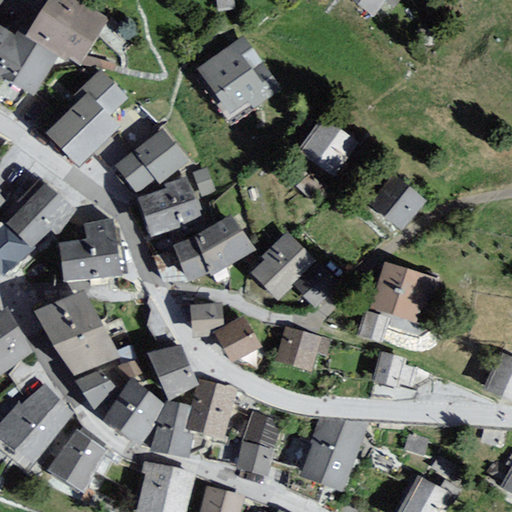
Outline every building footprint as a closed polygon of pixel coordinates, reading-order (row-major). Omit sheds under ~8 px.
[(66,0),(45,0),(20,34),(67,69),(100,24),(66,0)] [(333,0),(366,24),(383,0),(333,0)] [(0,34),(0,97),(17,109),(47,68),(0,34)] [(241,44),(192,75),(223,124),(273,93),(241,44)] [(101,75),(84,88),(104,115),(122,102),(101,75)] [(79,98),(39,133),(70,169),(111,133),(79,98)] [(313,124),(288,160),(326,186),(351,150),(313,124)] [(163,133),(109,172),(131,201),(185,162),(163,133)] [(382,183),(356,216),(386,239),(412,206),(382,183)] [(186,184),(132,203),(144,238),(198,220),(186,184)] [(38,186),(0,224),(0,227),(27,254),(67,214),(38,186)] [(79,241),(43,246),(48,283),(117,273),(110,223),(77,228),(79,241)] [(231,223),(162,248),(173,280),(243,255),(231,223)] [(282,240),(240,278),(265,306),(308,268),(282,240)] [(0,243),(0,273),(15,259),(0,243)] [(427,284),(374,267),(358,315),(411,332),(427,284)] [(105,363),(75,296),(28,317),(57,384),(105,363)] [(214,310),(183,308),(182,339),(211,327),(214,310)] [(248,352),(235,321),(203,335),(216,365),(248,352)] [(0,368),(21,356),(0,322),(0,368)] [(313,343),(278,329),(264,365),(299,379),(313,343)] [(170,348),(136,358),(149,399),(182,389),(170,348)] [(411,370),(372,356),(363,382),(401,396),(411,370)] [(511,401),(511,366),(495,358),(479,393),(509,407),(511,401)] [(92,375),(66,388),(74,406),(101,394),(92,375)] [(148,407),(115,381),(86,418),(119,444),(148,407)] [(177,412),(153,404),(137,447),(166,458),(175,434),(205,446),(223,397),(188,383),(177,412)] [(31,387),(0,419),(0,452),(13,466),(61,417),(31,387)] [(245,416),(227,469),(259,480),(278,428),(245,416)] [(313,425),(288,481),(330,496),(366,428),(313,425)] [(94,452),(66,433),(38,474),(66,493),(94,452)] [(511,455),(487,490),(511,507),(511,455)] [(171,511),(181,481),(135,466),(120,511),(171,511)] [(420,479),(402,511),(439,511),(449,494),(420,479)] [(227,511),(231,503),(197,490),(188,511),(227,511)]
